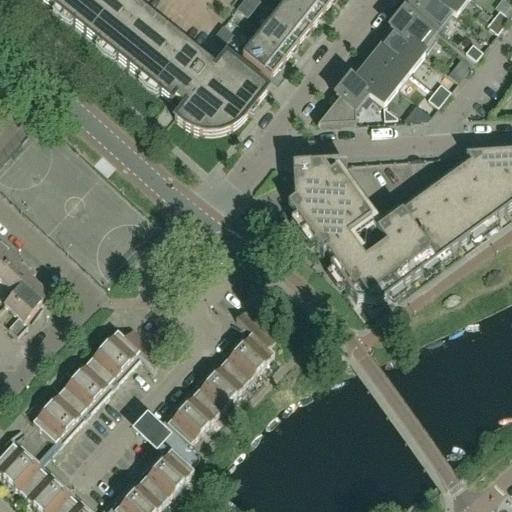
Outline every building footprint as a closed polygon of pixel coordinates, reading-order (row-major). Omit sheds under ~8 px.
[(39,0),(54,11),(58,6),(77,22),(73,27),(97,46),(101,41),(120,56),(116,61),(140,81),(144,75),(163,91),(159,96),(172,106),(175,102),(179,105),(185,111),(174,124),(182,130),(188,134),(194,137),(201,139),(208,140),(215,140),(222,138),(228,136),(234,133),(240,128),(245,123),(250,117),(245,113),(252,105),(257,109),(269,93),(226,59),(202,89),(199,86),(209,73),(118,0),(39,0)] [(253,14),(260,6),(252,0),(248,0),(244,6),(253,14)] [(311,33),(324,16),(304,0),(291,0),(283,10),(311,33)] [(337,0),(304,0),(324,16),(337,0)] [(456,21),(429,0),(416,0),(408,11),(438,36),(452,19),(456,22),(456,21)] [(470,4),(464,0),(429,0),(456,21),(470,4)] [(247,21),(253,14),(244,6),(238,14),(247,21)] [(311,33),(283,10),(270,27),(298,49),(311,33)] [(438,44),(404,16),(390,34),(424,61),(438,44)] [(503,32),(510,24),(499,16),(493,23),(503,32)] [(497,40),(503,32),(493,23),(487,31),(497,40)] [(298,49),(270,27),(256,43),(285,66),(298,49)] [(226,47),(233,39),(223,32),(217,39),(226,47)] [(411,78),(424,61),(390,34),(389,34),(393,37),(380,53),(411,78)] [(285,66),(256,43),(243,60),(271,83),(285,66)] [(476,66),(483,58),(472,49),(465,58),(476,66)] [(397,95),(411,78),(380,53),(367,70),(397,95)] [(465,79),(472,71),(462,62),(455,71),(465,79)] [(384,112),(397,95),(367,70),(354,86),(350,83),(349,84),(384,112)] [(383,112),(384,112),(349,84),(335,102),(339,105),(317,132),(356,130),(355,118),(369,101),(383,112)] [(445,105),(451,97),(441,89),(434,97),(445,105)] [(438,113),(445,105),(434,97),(428,105),(438,113)] [(431,122),(417,110),(410,118),(411,126),(422,126),(423,127),(426,126),(427,126),(431,122)] [(384,113),(384,126),(397,125),(397,123),(384,112),(384,113)] [(377,310),(511,211),(511,158),(465,161),(470,168),(378,234),(338,178),(347,171),(347,169),(292,173),(293,192),(294,207),(288,212),(356,306),(358,305),(376,308),(377,310)] [(0,278),(16,261),(0,246),(0,278)] [(5,310),(35,279),(16,261),(0,278),(0,285),(14,298),(4,309),(5,310)] [(17,342),(28,331),(25,328),(41,311),(50,300),(32,283),(35,279),(5,310),(19,323),(8,334),(17,342)] [(276,345),(257,328),(244,316),(236,325),(232,329),(244,340),(270,365),(274,361),(275,360),(268,354),(276,345)] [(164,364),(132,335),(124,343),(117,337),(113,342),(140,367),(153,379),(158,374),(156,373),(164,364)] [(270,365),(244,340),(228,357),(254,382),(270,365)] [(140,367),(113,342),(97,360),(124,385),(140,367)] [(254,382),(228,357),(212,374),(239,399),(254,382)] [(124,385),(97,360),(81,377),(108,402),(124,385)] [(239,399),(212,374),(196,391),(223,416),(239,399)] [(108,402),(81,377),(65,395),(92,419),(108,402)] [(223,416),(196,391),(180,408),(207,433),(223,416)] [(92,419),(65,395),(50,412),(76,436),(92,419)] [(207,433),(180,408),(163,427),(175,438),(191,451),(207,433)] [(76,436),(50,412),(33,430),(60,454),(76,436)] [(199,458),(191,451),(175,438),(163,427),(155,435),(162,442),(154,451),(153,450),(152,451),(155,453),(158,450),(166,457),(190,477),(200,467),(199,458)] [(0,480),(7,487),(32,461),(16,446),(24,437),(20,433),(5,450),(9,454),(0,463),(0,480)] [(190,477),(166,457),(153,471),(180,496),(194,481),(190,477)] [(22,501),(47,475),(32,461),(7,487),(22,501)] [(180,496),(153,471),(139,487),(166,511),(180,496)] [(33,511),(40,511),(62,489),(47,475),(22,501),(33,511)] [(165,511),(166,511),(139,487),(125,502),(136,511),(165,511)] [(68,511),(77,503),(62,489),(40,511),(68,511)] [(136,511),(125,502),(115,511),(136,511)] [(87,511),(77,503),(68,511),(87,511)]
